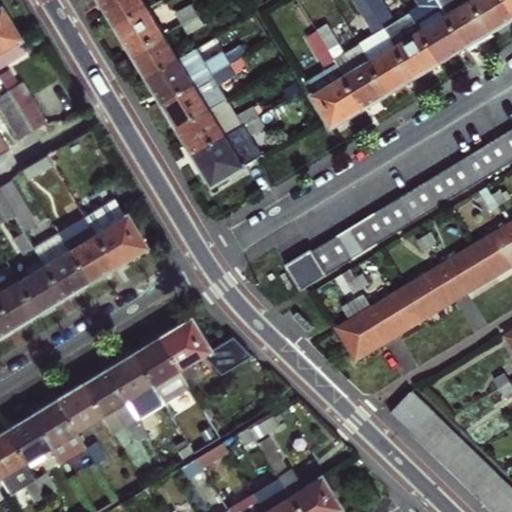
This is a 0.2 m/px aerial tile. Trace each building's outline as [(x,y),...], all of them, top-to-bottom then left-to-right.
[(118,29),(151,9),(145,0),(107,0),(102,3),(111,16),(118,29)] [(377,35),(361,45),(392,94),(401,88),(416,79),(367,0),(355,0),(377,35)] [(367,0),(416,79),(429,71),(441,64),(411,14),(396,22),(382,0),(367,0)] [(415,0),(420,8),(411,14),(441,64),(452,57),(467,48),(438,0),(415,0)] [(492,32),(473,0),(472,0),(438,0),(467,48),(480,40),(492,32)] [(511,6),(508,0),(472,0),(473,0),(492,32),(504,25),(511,20),(511,6)] [(174,15),(180,26),(198,15),(191,5),(174,15)] [(0,50),(20,39),(1,7),(0,7),(0,50)] [(167,34),(151,9),(118,29),(124,39),(133,54),(167,34)] [(204,26),(198,15),(180,26),(187,37),(204,26)] [(329,24),(318,31),(367,110),(381,102),(392,94),(361,45),(347,54),(329,24)] [(329,72),(308,85),(335,130),(351,119),(367,110),(318,31),(307,37),(329,72)] [(149,79),(182,59),(167,34),(133,54),(141,67),(149,79)] [(20,39),(0,50),(0,65),(26,50),(20,39)] [(155,90),(164,105),(233,63),(226,52),(208,62),(200,49),(182,59),(149,79),(155,90)] [(233,63),(164,105),(172,118),(180,131),(230,100),(221,85),(239,74),(233,63)] [(10,68),(0,74),(0,77),(8,90),(34,132),(47,125),(21,82),(19,83),(10,68)] [(0,104),(21,140),(34,132),(8,90),(0,77),(0,104)] [(303,92),(298,85),(288,91),(292,98),(303,92)] [(239,115),(230,100),(180,131),(186,141),(195,157),(261,117),(254,106),(239,115)] [(261,117),(195,157),(204,171),(214,187),(259,161),(248,143),(254,140),(252,136),(267,127),(261,117)] [(511,128),(499,136),(511,157),(511,128)] [(0,134),(0,153),(9,149),(0,134)] [(486,144),(502,170),(511,163),(511,157),(499,136),(486,144)] [(486,144),(474,152),(490,178),(502,170),(486,144)] [(462,159),(478,185),(490,178),(474,152),(462,159)] [(46,153),(21,169),(26,178),(52,162),(46,153)] [(462,159),(449,167),(465,192),(478,185),(462,159)] [(437,174),(453,200),(465,192),(449,167),(437,174)] [(437,174),(424,182),(440,208),(453,200),(437,174)] [(88,280),(69,248),(58,231),(43,240),(34,225),(37,223),(10,179),(0,185),(0,191),(14,214),(24,230),(34,247),(44,263),(63,296),(77,288),(88,280)] [(412,189),(428,215),(440,208),(424,182),(412,189)] [(59,189),(68,204),(75,200),(68,190),(65,185),(59,189)] [(487,187),(477,194),(488,212),(499,206),(493,196),(487,187)] [(412,189),(400,197),(416,223),(428,215),(412,189)] [(493,196),(499,206),(509,200),(503,190),(493,196)] [(0,191),(0,221),(1,223),(14,214),(0,191)] [(111,199),(95,209),(86,194),(75,200),(84,215),(94,233),(114,265),(129,255),(145,245),(126,213),(121,216),(111,199)] [(416,223),(400,197),(387,205),(403,230),(416,223)] [(83,239),(69,248),(88,280),(100,273),(114,265),(94,233),(84,215),(75,200),(68,204),(65,206),(74,220),(72,222),(83,239)] [(390,238),(403,230),(387,205),(375,212),(390,238)] [(378,246),(390,238),(375,212),(362,220),(378,246)] [(365,253),(378,246),(362,220),(350,227),(365,253)] [(511,227),(509,223),(476,244),(496,276),(511,266),(511,227)] [(353,260),(365,253),(350,227),(337,235),(353,260)] [(34,247),(24,230),(14,237),(23,253),(34,247)] [(436,230),(425,237),(431,247),(442,241),(436,230)] [(325,243),(340,269),(353,260),(337,235),(325,243)] [(420,255),(431,247),(425,237),(414,244),(420,255)] [(325,243),(311,251),(327,277),(340,269),(325,243)] [(476,244),(442,265),(461,297),(468,293),(496,276),(476,244)] [(284,265),(301,292),(327,277),(311,251),(310,249),(284,265)] [(44,263),(18,279),(38,311),(50,303),(63,296),(44,263)] [(442,265),(408,285),(427,318),(455,301),(461,297),(442,265)] [(368,272),(357,279),(363,289),(374,283),(368,272)] [(0,290),(0,306),(12,327),(26,318),(38,311),(18,279),(0,290)] [(352,295),(363,289),(357,279),(346,285),(352,295)] [(385,285),(367,296),(373,307),(393,339),(401,334),(427,318),(408,285),(391,295),(385,285)] [(343,307),(351,320),(373,307),(367,296),(365,294),(343,307)] [(0,334),(12,327),(0,306),(0,334)] [(358,360),(385,343),(393,339),(373,307),(338,328),(358,360)] [(159,338),(178,370),(188,364),(209,351),(190,320),(175,329),(159,338)] [(511,331),(501,338),(511,354),(511,331)] [(189,388),(188,387),(178,370),(159,338),(145,346),(133,354),(152,386),(163,403),(179,393),(189,410),(198,404),(189,388)] [(152,386),(133,354),(122,361),(108,369),(127,401),(152,386)] [(189,388),(199,382),(188,364),(178,370),(188,387),(189,388)] [(138,419),(137,418),(127,401),(108,369),(94,378),(82,385),(102,417),(112,433),(127,424),(137,440),(147,434),(138,419)] [(490,380),(496,390),(507,383),(501,373),(490,380)] [(198,404),(202,409),(211,403),(199,382),(189,388),(198,404)] [(511,394),(511,392),(507,383),(496,390),(503,400),(511,394)] [(102,417),(82,385),(71,391),(57,400),(76,432),(102,417)] [(392,413),(403,424),(424,402),(413,391),(392,413)] [(31,416),(50,448),(60,464),(86,448),(76,432),(57,400),(44,408),(31,416)] [(413,434),(433,412),(424,402),(403,424),(413,434)] [(413,434),(423,444),(444,422),(433,412),(413,434)] [(138,419),(147,434),(157,428),(147,413),(138,419)] [(272,415),(248,428),(254,438),(277,424),(272,415)] [(50,448),(31,416),(19,423),(6,431),(25,463),(50,448)] [(433,453),(455,432),(444,422),(423,444),(433,453)] [(247,427),(237,433),(246,449),(257,443),(256,442),(254,438),(248,428),(247,427)] [(34,502),(45,496),(35,480),(25,463),(6,431),(0,434),(0,478),(10,496),(25,487),(34,502)] [(465,442),(455,432),(433,453),(443,463),(465,442)] [(291,468),(288,470),(267,435),(256,442),(257,443),(277,477),(298,511),(333,511),(340,508),(321,475),(302,487),(291,468)] [(443,463),(454,474),(475,453),(465,442),(443,463)] [(87,449),(96,464),(106,459),(97,443),(87,449)] [(454,474),(465,484),(486,463),(475,453),(454,474)] [(196,458),(181,467),(188,479),(203,469),(196,458)] [(465,484),(475,494),(496,473),(486,463),(465,484)] [(35,480),(45,496),(55,490),(46,473),(35,480)] [(475,494),(486,505),(507,484),(496,473),(475,494)] [(298,511),(277,477),(252,493),(253,494),(263,511),(298,511)] [(486,505),(493,511),(497,511),(511,497),(511,488),(507,484),(486,505)] [(263,511),(253,494),(228,509),(229,511),(263,511)] [(511,511),(511,497),(497,511),(511,511)]
